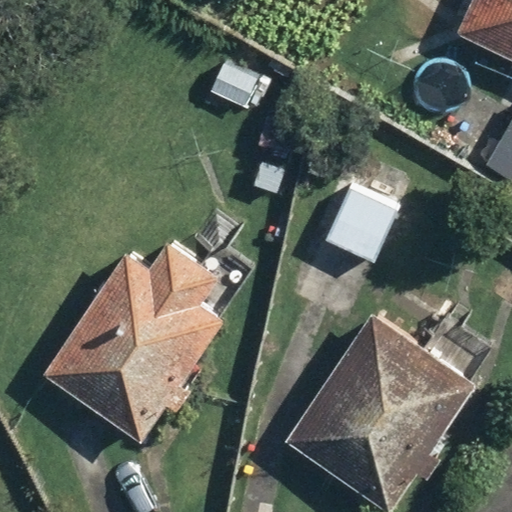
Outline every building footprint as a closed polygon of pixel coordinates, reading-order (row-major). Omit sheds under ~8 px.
[(511,0),(477,0),(465,25),(511,48),(511,0)] [(279,66),(215,36),(195,79),(259,108),(279,66)] [(286,89),(267,136),(281,141),(266,179),(290,189),(324,105),(286,89)] [(511,109),(482,92),(456,137),(492,158),(487,167),(511,181),(511,109)] [(344,133),(307,233),(388,263),(425,163),(344,133)] [(153,255),(134,242),(52,361),(155,432),(241,308),(220,294),(241,264),(178,219),(153,255)] [(511,262),(462,234),(443,268),(511,307),(511,262)] [(435,480),(460,443),(448,435),(494,367),(384,292),(292,429),(402,504),(423,473),(435,480)]
